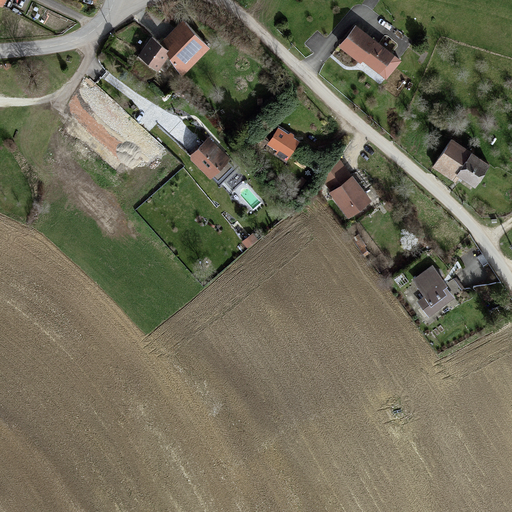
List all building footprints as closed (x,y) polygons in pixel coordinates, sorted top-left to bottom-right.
[(138,54),(157,68),(169,54),(182,73),(191,65),(188,62),(206,46),(184,21),(160,44),(151,39),(138,54)] [(391,51),(355,22),(340,42),(359,58),(362,53),(368,58),(367,60),(378,68),(391,51)] [(188,62),(191,65),(208,49),(206,46),(188,62)] [(150,77),(157,68),(138,54),(131,62),(150,77)] [(295,140),(277,129),(270,140),(278,147),(277,150),(284,155),(295,140)] [(206,137),(190,153),(191,158),(196,164),(198,162),(209,173),(217,166),(218,167),(226,159),(214,146),(215,146),(206,137)] [(461,172),(476,184),(491,163),(453,137),(434,162),(456,178),(461,172)] [(340,160),(325,171),(326,172),(322,177),(330,187),(349,172),(340,160)] [(347,213),(364,200),(356,190),(359,188),(350,174),(340,183),(330,189),(347,213)] [(356,190),(364,200),(367,198),(359,188),(356,190)] [(254,239),(250,234),(242,240),(246,245),(254,239)] [(451,297),(430,269),(413,282),(423,297),(416,303),(426,316),(451,297)]
